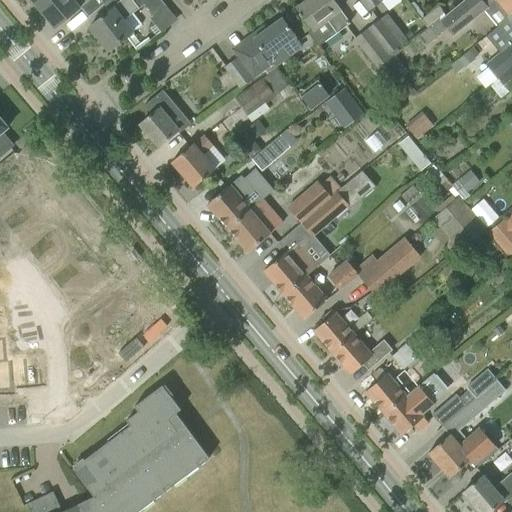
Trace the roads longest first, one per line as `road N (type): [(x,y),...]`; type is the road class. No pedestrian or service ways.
road 1 (tertiary): [(409,511),(228,300)]
road 2 (residential): [(0,438),(56,435),(228,300)]
road 3 (tertiary): [(228,300),(78,120)]
road 4 (residential): [(78,120),(251,0)]
road 5 (tertiary): [(78,120),(0,28)]
